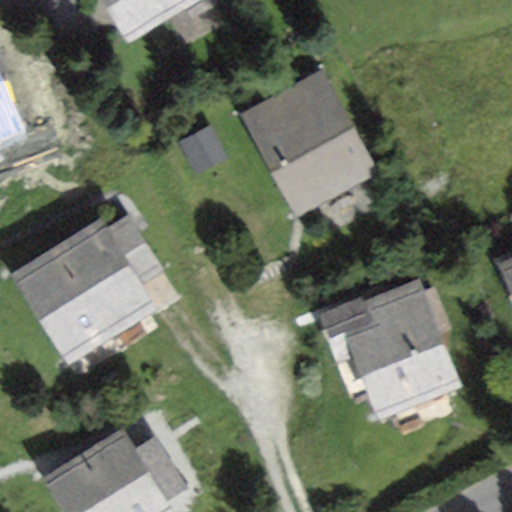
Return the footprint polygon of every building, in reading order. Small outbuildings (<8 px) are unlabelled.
[(102,0),(129,51),(226,0),(102,0)] [(328,74),(246,117),(300,219),(382,176),(328,74)] [(105,210),(13,266),(75,369),(170,311),(149,277),(162,269),(130,216),(115,226),(105,210)] [(511,252),(503,256),(511,276),(511,252)] [(432,287),(347,317),(384,420),(469,390),(432,287)] [(135,428),(53,483),(72,511),(170,511),(185,502),(135,428)]
